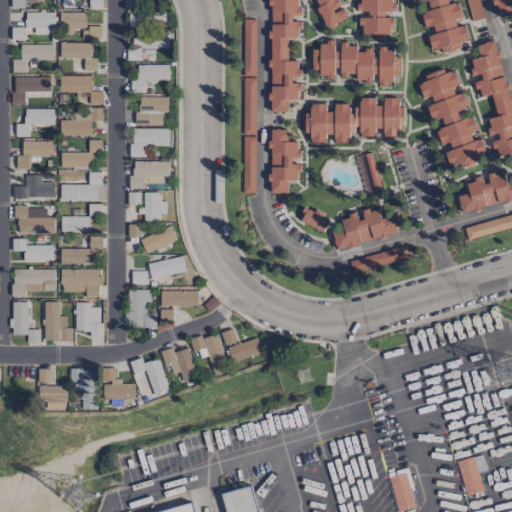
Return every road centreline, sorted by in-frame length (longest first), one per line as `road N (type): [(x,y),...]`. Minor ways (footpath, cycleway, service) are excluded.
road 1 (residential): [(1,356),(1,0)]
road 2 (residential): [(114,0),(114,352)]
road 3 (residential): [(194,0),(202,211),(210,242),(243,289)]
road 4 (residential): [(243,289),(309,320),(511,272)]
road 5 (residential): [(0,356),(141,346),(194,327),(243,289)]
